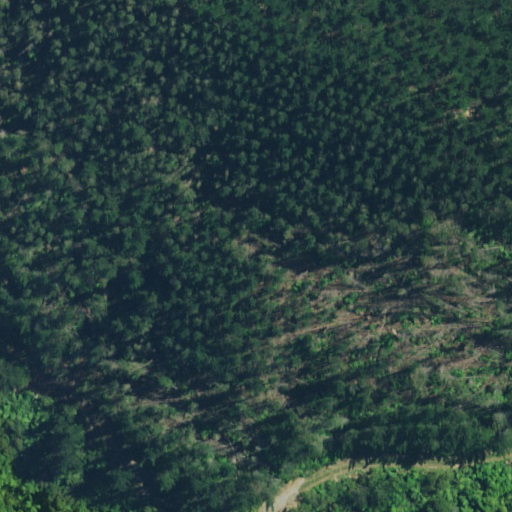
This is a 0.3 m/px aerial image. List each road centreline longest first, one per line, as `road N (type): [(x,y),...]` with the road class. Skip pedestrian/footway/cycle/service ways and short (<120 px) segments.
road 1 (track): [(0,371),(182,511)]
road 2 (track): [(260,511),(456,486)]
